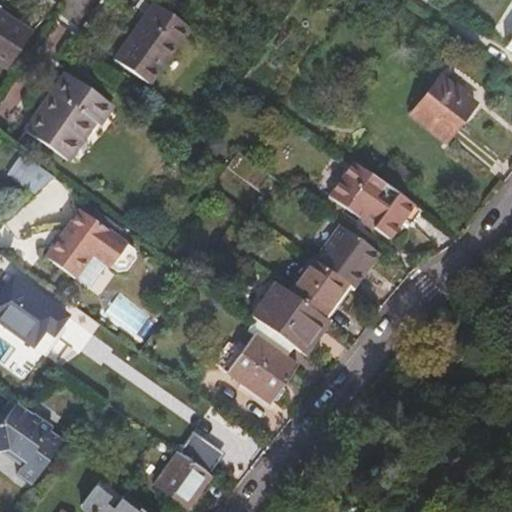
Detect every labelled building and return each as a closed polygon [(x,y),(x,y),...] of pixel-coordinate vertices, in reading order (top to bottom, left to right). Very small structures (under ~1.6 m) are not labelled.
[(190,27),(156,3),(117,58),(151,82),(190,27)] [(0,10),(0,61),(9,68),(32,33),(0,10)] [(113,107),(67,74),(29,129),(71,159),(98,121),(101,124),(113,107)] [(475,103),(443,78),(415,115),(448,142),(475,103)] [(40,167),(25,156),(11,174),(27,186),(40,167)] [(396,159),(383,175),(406,193),(418,177),(396,159)] [(420,209),(359,165),(335,199),(365,222),(368,219),(379,229),(378,231),(395,243),(410,224),(420,209)] [(27,186),(39,196),(58,179),(40,167),(27,186)] [(117,238),(125,227),(100,209),(91,220),(117,238)] [(420,209),(410,224),(418,230),(429,215),(420,209)] [(117,238),(91,220),(81,213),(47,261),(77,281),(94,257),(117,274),(124,274),(129,273),(137,261),(135,251),(117,238)] [(380,253),(343,226),(319,261),(351,285),(356,288),(380,253)] [(315,258),(291,292),(326,318),(351,285),(319,261),(315,258)] [(69,318),(17,278),(0,299),(0,319),(35,346),(48,329),(56,335),(69,318)] [(295,346),(306,354),(329,320),(326,318),(291,292),(278,282),(255,315),(295,346)] [(255,315),(247,310),(240,320),(259,334),(243,355),(231,345),(218,363),(274,406),(290,386),(286,383),(300,365),(288,357),(295,346),(255,315)] [(29,409),(20,403),(5,422),(0,422),(0,451),(8,451),(25,464),(21,470),(34,481),(37,481),(64,441),(56,436),(51,430),(52,426),(29,409)] [(213,464),(223,452),(200,432),(190,444),(213,464)] [(168,447),(162,442),(159,447),(165,451),(168,447)] [(185,511),(212,476),(179,452),(156,485),(166,493),(163,497),(183,511),(185,511)] [(138,511),(122,500),(116,508),(109,504),(112,498),(97,486),(84,505),(92,511),(138,511)]
